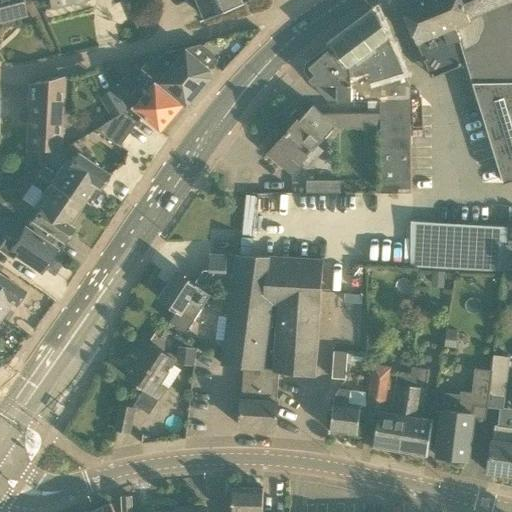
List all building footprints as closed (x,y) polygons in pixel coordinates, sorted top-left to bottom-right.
[(0,0),(0,20),(3,20),(4,22),(11,20),(11,18),(26,14),(22,0),(0,0)] [(198,0),(206,19),(244,3),(242,0),(198,0)] [(511,0),(415,0),(403,5),(417,42),(443,32),(449,45),(460,40),(504,183),(511,180),(511,0)] [(404,71),(379,15),(378,13),(377,11),(333,45),(349,66),(352,83),(409,83),(404,71)] [(349,66),(333,45),(315,62),(311,61),(306,65),(305,71),(311,79),(310,79),(327,101),(351,101),(352,83),(349,66)] [(141,69),(183,106),(184,104),(186,106),(211,77),(210,69),(185,48),(165,53),(158,61),(152,55),(142,67),(142,68),(141,69)] [(176,114),(183,106),(141,69),(129,82),(136,88),(128,98),(129,104),(159,129),(173,112),(176,114)] [(29,84),(28,84),(28,85),(29,85),(25,148),(38,149),(38,150),(60,151),(62,122),(64,77),(65,77),(64,76),(29,84)] [(381,192),(399,192),(411,192),(411,86),(409,83),(352,83),(351,101),(368,101),(379,100),(380,111),(380,113),(380,127),(381,192)] [(380,113),(334,113),(326,113),(324,114),(313,105),(306,113),(301,109),(289,123),(292,126),(268,154),(292,175),(296,175),(303,167),(298,163),(320,137),(323,139),(335,127),(380,127),(380,113)] [(121,114),(95,130),(111,142),(120,148),(127,137),(136,124),(138,121),(124,112),(121,114)] [(25,167),(80,204),(87,194),(93,184),(97,187),(98,185),(100,186),(104,186),(108,179),(107,175),(106,174),(107,173),(76,152),(70,161),(66,158),(54,175),(52,172),(37,162),(38,150),(38,149),(25,148),(25,167)] [(37,210),(25,228),(50,245),(55,236),(61,240),(62,239),(64,240),(68,239),(72,233),(71,228),(70,227),(71,226),(67,223),(71,217),(71,218),(80,204),(25,167),(25,183),(30,183),(40,190),(44,190),(32,207),(37,210)] [(341,180),(307,180),(307,192),(341,192),(341,180)] [(412,220),(410,265),(504,271),(504,270),(506,244),(508,227),(412,220)] [(50,245),(25,228),(23,227),(14,240),(0,230),(0,249),(11,257),(14,253),(40,271),(56,249),(50,245)] [(233,271),(235,255),(210,253),(209,270),(204,270),(195,283),(177,271),(160,298),(178,310),(170,322),(185,332),(202,306),(210,294),(202,289),(214,270),(233,273),(233,271)] [(266,427),(276,428),(277,402),(279,370),(316,374),(324,258),(235,253),(235,255),(233,271),(234,272),(223,362),(244,365),(242,399),(240,426),(259,427),(261,427),(261,426),(265,426),(265,428),(266,428),(266,427)] [(432,271),(431,287),(444,288),(445,272),(432,271)] [(503,272),(503,284),(509,284),(509,289),(511,288),(511,271),(504,271),(504,272),(503,272)] [(23,289),(0,274),(0,314),(10,302),(12,304),(13,302),(15,303),(19,303),(24,296),(23,292),(22,291),(23,289)] [(175,360),(148,342),(142,338),(133,351),(140,356),(127,376),(138,383),(137,385),(141,387),(142,386),(160,398),(166,388),(160,384),(175,360)] [(178,346),(176,363),(193,365),(195,348),(178,346)] [(346,378),(348,352),(334,351),(332,378),(346,378)] [(505,397),(509,357),(493,355),(491,371),(488,395),(505,397)] [(392,367),(373,364),(371,377),(367,376),(366,389),(368,390),(366,404),(385,407),(392,367)] [(429,369),(412,366),(411,366),(411,375),(410,385),(399,450),(426,454),(426,455),(428,455),(431,436),(434,419),(422,417),(427,387),(426,387),(429,369)] [(468,459),(470,440),(475,405),(486,407),(488,395),(491,371),(474,369),(472,393),(461,392),(458,413),(443,411),(437,456),(468,459)] [(411,375),(398,373),(391,412),(379,410),(373,445),(399,450),(410,385),(411,375)] [(358,434),(360,415),(361,404),(349,403),(350,391),(339,389),(335,396),(335,401),(334,401),(331,431),(358,434)] [(135,408),(121,405),(116,429),(130,432),(135,408)] [(511,426),(509,426),(495,424),(493,440),(488,472),(511,475),(511,426)] [(263,511),(263,507),(264,487),(234,487),(233,511),(263,511)] [(132,511),(132,495),(131,495),(122,496),(122,511),(132,511)] [(115,511),(111,503),(91,511),(115,511)]
